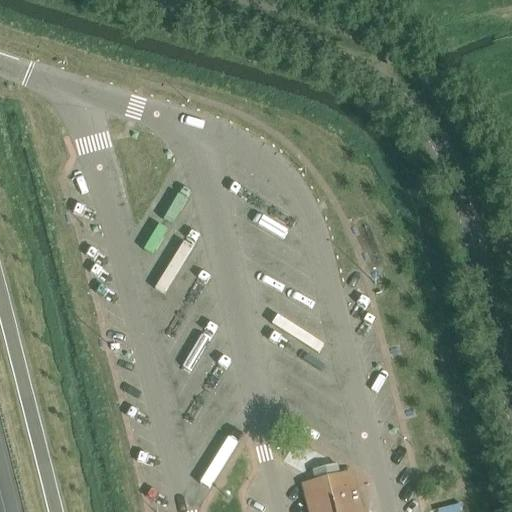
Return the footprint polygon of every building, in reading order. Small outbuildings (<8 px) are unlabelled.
[(172,194),(163,189),(143,233),(152,237),(172,194)] [(186,227),(168,219),(160,240),(151,236),(142,258),(169,269),(186,227)] [(196,462),(203,466),(216,446),(210,441),(196,462)] [(215,480),(227,457),(219,452),(206,475),(215,480)] [(304,486),(303,486),(309,511),(363,511),(354,473),(340,477),(338,466),(312,473),(314,483),(304,486)] [(450,511),(447,498),(430,502),(432,511),(450,511)]
